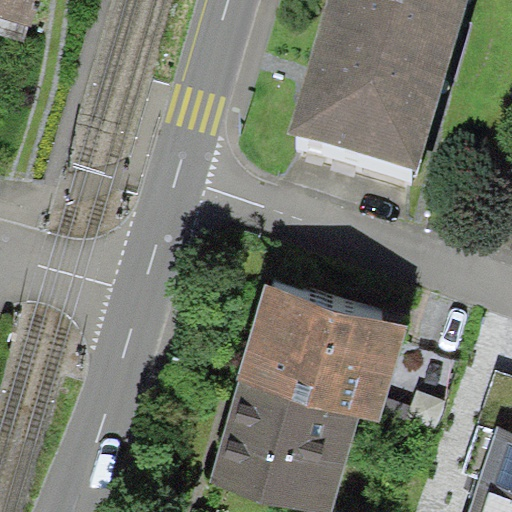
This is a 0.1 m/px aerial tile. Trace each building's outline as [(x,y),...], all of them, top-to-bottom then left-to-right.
[(40,0),(0,0),(0,17),(34,27),(40,0)] [(417,188),(464,30),(361,0),(335,0),(291,151),(417,188)] [(361,0),(464,30),(472,0),(361,0)] [(402,321),(263,281),(237,371),(355,405),(376,411),(402,321)] [(355,405),(237,371),(208,469),(327,503),(355,405)] [(495,426),(511,431),(511,378),(491,372),(475,419),(495,426)] [(511,431),(495,426),(479,473),(511,484),(511,431)] [(511,511),(511,484),(479,473),(466,511),(511,511)]
